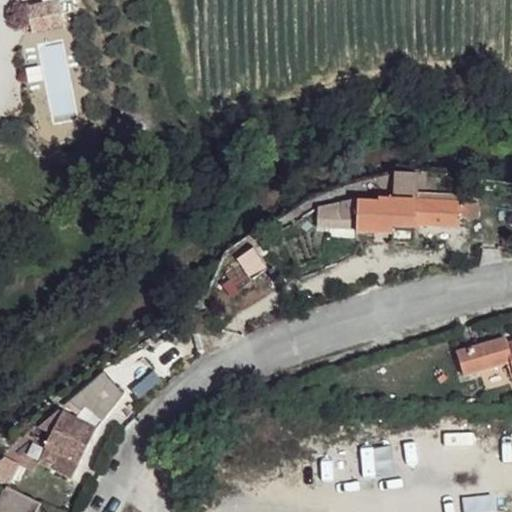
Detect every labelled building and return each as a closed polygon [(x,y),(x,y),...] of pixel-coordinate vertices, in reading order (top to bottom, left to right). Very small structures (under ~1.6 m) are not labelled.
[(61,0),(26,6),(30,34),(65,29),(61,0)] [(322,209),(321,220),(358,222),(358,232),(393,233),(394,225),(417,226),(457,226),(460,204),(419,202),(418,173),(395,173),(396,209),(381,209),(381,213),(362,212),(361,208),(322,209)] [(393,233),(393,242),(417,241),(417,226),(394,225),(393,233)] [(243,260),(255,279),(272,266),(258,249),(243,260)] [(458,356),(465,379),(511,365),(511,366),(511,345),(508,347),(506,341),(458,356)] [(88,412),(80,419),(99,428),(127,394),(106,370),(77,396),(88,412)] [(60,428),(49,446),(82,462),(99,428),(80,419),(67,414),(60,428)] [(53,426),(44,444),(49,446),(60,428),(53,426)] [(49,446),(42,462),(74,478),(82,462),(49,446)] [(10,486),(0,505),(0,511),(38,511),(43,503),(10,486)]
